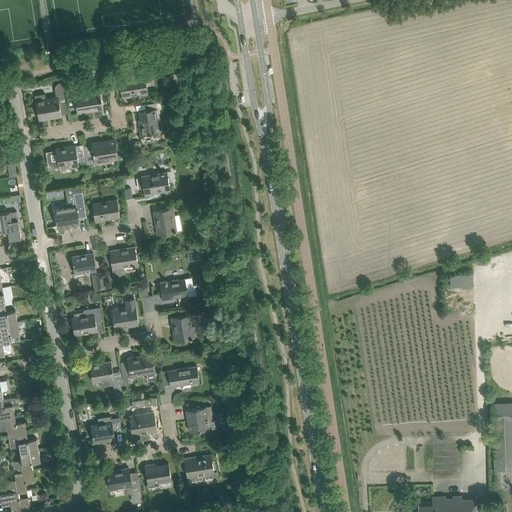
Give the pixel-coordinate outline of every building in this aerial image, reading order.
[(464,9),(420,19),(427,48),(470,37),(464,9)] [(106,80),(116,78),(115,66),(104,68),(106,80)] [(104,68),(92,70),(92,71),(94,81),(94,82),(106,80),(104,68)] [(122,98),(148,94),(145,74),(119,78),(122,98)] [(100,91),(99,85),(89,86),(90,92),(75,95),(76,105),(79,105),(80,113),(103,109),(100,91)] [(45,94),(35,95),(36,100),(39,120),(62,116),(61,114),(59,102),(67,101),(64,87),(55,89),(56,97),(46,99),(45,94)] [(141,135),(159,132),(157,119),(160,118),(158,108),(139,111),(141,119),(138,120),(141,135)] [(95,165),(106,163),(105,161),(118,158),(115,139),(91,143),(95,165)] [(56,150),(49,152),(51,164),(58,162),(59,168),(71,166),(72,169),(79,168),(79,165),(83,164),(82,161),(82,157),(78,158),(76,145),(56,149),(56,150)] [(142,152),(135,153),(137,166),(138,166),(144,165),(143,159),(142,152)] [(145,196),(154,194),(154,193),(170,190),(167,172),(142,176),(145,196)] [(69,207),(55,209),(58,227),(80,224),(79,218),(86,216),(82,192),(74,193),(74,194),(76,206),(69,207)] [(95,221),(120,217),(117,199),(93,203),(95,221)] [(175,215),(173,207),(153,211),(157,234),(177,231),(177,230),(182,229),(179,214),(175,215)] [(17,211),(0,213),(0,224),(1,232),(8,231),(9,240),(21,238),(18,220),(17,211)] [(114,276),(120,275),(119,269),(138,265),(135,246),(109,250),(114,276)] [(203,250),(195,252),(197,260),(205,258),(203,250)] [(94,253),(72,256),(75,274),(75,276),(83,275),(83,273),(96,270),(94,253)] [(92,273),(95,291),(107,288),(105,271),(92,273)] [(476,286),(475,273),(452,273),(453,286),(476,286)] [(177,279),(160,282),(162,300),(188,296),(196,294),(195,286),(197,285),(193,285),(192,277),(185,278),(177,279)] [(113,310),(112,310),(113,318),(115,328),(139,324),(135,298),(127,300),(128,308),(120,309),(119,308),(117,307),(115,308),(114,309),(113,310)] [(7,311),(6,305),(0,305),(0,324),(18,322),(16,310),(7,311)] [(97,331),(96,321),(102,320),(100,306),(85,309),(83,311),(74,313),(74,317),(72,318),(72,319),(69,319),(70,326),(73,326),(75,335),(97,331)] [(195,337),(191,314),(171,317),(173,325),(175,325),(178,340),(175,340),(175,341),(195,337)] [(19,333),(18,322),(0,324),(0,328),(0,331),(0,343),(3,343),(9,342),(21,340),(19,333)] [(11,351),(9,342),(3,343),(0,343),(0,355),(5,354),(5,353),(9,353),(11,351)] [(155,379),(154,372),(155,372),(152,353),(127,358),(130,376),(147,373),(148,380),(155,379)] [(114,379),(111,360),(111,361),(90,364),(93,382),(101,380),(102,386),(115,384),(114,379)] [(181,385),(200,382),(197,365),(168,370),(170,384),(181,382),(181,385)] [(125,397),(123,386),(113,387),(116,399),(125,397)] [(167,391),(158,394),(161,404),(170,401),(167,391)] [(3,399),(0,399),(0,418),(15,416),(13,404),(16,404),(15,397),(3,399)] [(511,401),(491,402),(492,425),(494,425),(495,469),(496,511),(511,511),(511,486),(504,487),(504,469),(511,469),(511,468),(511,401)] [(215,420),(213,420),(211,405),(186,410),(190,431),(210,428),(210,430),(217,429),(215,420)] [(158,432),(154,411),(129,415),(133,436),(133,435),(157,431),(157,432),(158,432)] [(16,422),(15,416),(0,418),(0,430),(7,429),(9,436),(27,433),(25,421),(16,422)] [(112,422),(111,416),(98,418),(99,424),(91,425),(93,442),(115,439),(112,422)] [(233,432),(228,433),(229,437),(231,437),(231,440),(239,439),(239,436),(234,436),(233,432)] [(28,439),(27,433),(9,436),(11,447),(19,446),(20,452),(39,449),(37,438),(28,439)] [(15,472),(33,469),(32,462),(41,461),(39,449),(20,452),(21,459),(13,461),(15,472)] [(197,456),(184,458),(187,477),(197,476),(203,475),(204,483),(219,480),(217,471),(214,471),(213,464),(211,454),(211,456),(197,458),(197,456)] [(155,465),(155,463),(145,465),(148,487),(160,485),(159,482),(171,480),(169,463),(155,465)] [(129,468),(107,471),(110,490),(125,487),(126,487),(126,492),(133,491),(130,473),(129,468)] [(9,492),(27,489),(26,482),(35,481),(33,469),(15,472),(16,479),(7,480),(9,492)] [(30,507),(27,489),(9,492),(0,492),(0,493),(2,505),(11,503),(12,510),(30,507)] [(141,490),(134,491),(136,502),(143,501),(141,490)] [(419,502),(419,511),(476,511),(476,498),(462,499),(462,496),(453,496),(453,498),(446,498),(446,496),(432,496),(432,501),(419,502)]
